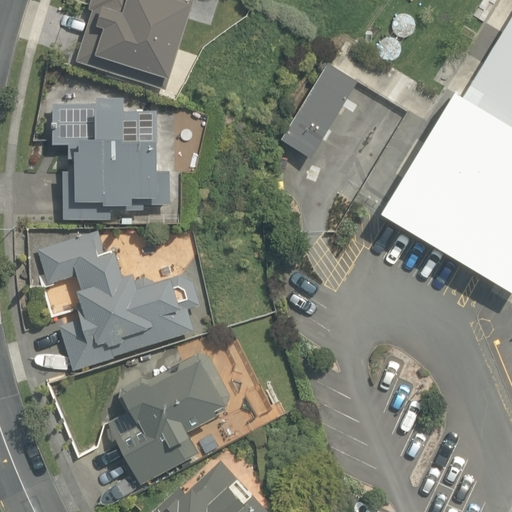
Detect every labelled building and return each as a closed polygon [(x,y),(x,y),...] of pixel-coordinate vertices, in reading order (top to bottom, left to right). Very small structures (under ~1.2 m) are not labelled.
[(167,86),(192,0),(92,0),(78,59),(167,86)] [(422,16),(401,4),(375,51),(397,63),(422,16)] [(511,15),(466,91),(511,119),(511,15)] [(313,155),(359,78),(329,61),(283,137),(313,155)] [(511,119),(466,91),(458,86),(383,207),(499,278),(511,286),(511,119)] [(63,216),(109,217),(109,206),(135,206),(135,201),(169,201),(170,168),(160,169),(159,137),(152,136),(158,107),(123,107),(123,95),(95,95),(94,101),(52,101),(53,140),(68,140),(69,154),(78,154),(77,165),(63,164),(63,216)] [(113,354),(194,329),(187,307),(201,303),(194,281),(181,273),(153,280),(144,276),(137,278),(135,270),(123,274),(115,250),(105,253),(98,231),(38,249),(48,282),(78,273),(82,287),(78,288),(82,300),(77,301),(83,318),(60,325),(74,369),(114,357),(113,354)] [(141,482),(199,451),(190,433),(188,428),(225,408),(230,393),(210,355),(198,352),(150,377),(141,375),(122,385),(118,398),(126,412),(108,421),(141,482)] [(269,511),(220,458),(185,491),(180,485),(151,511),(269,511)]
